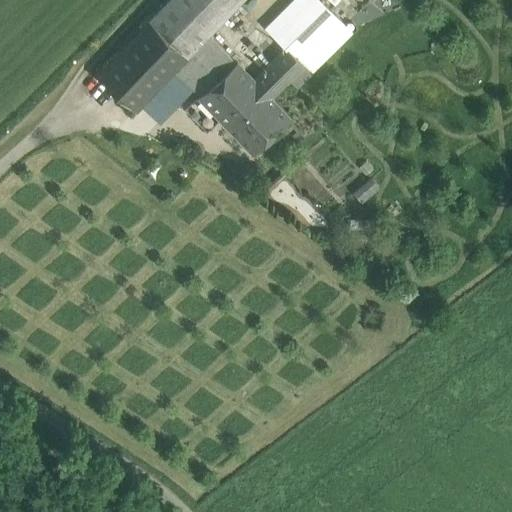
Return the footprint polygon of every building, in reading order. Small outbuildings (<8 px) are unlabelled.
[(167,0),(97,73),(136,110),(141,104),(164,81),(164,80),(175,69),(208,34),(240,0),(167,0)] [(286,48),(304,65),(345,24),(321,0),(292,0),(266,27),(286,48)] [(200,95),(236,62),(208,34),(175,69),(192,87),(199,95),(200,95)] [(254,80),(265,93),(270,98),(304,65),(286,48),(254,80)] [(265,93),(254,80),(236,62),(200,95),(230,125),(265,93)] [(192,87),(175,69),(164,80),(182,98),(192,87)] [(164,81),(141,104),(159,121),(182,98),(164,80),(164,81)] [(265,93),(230,125),(253,150),(289,118),(270,98),(265,93)] [(292,177),(270,191),(280,208),(302,194),(292,177)] [(369,179),(353,195),(362,205),(379,190),(369,179)]
